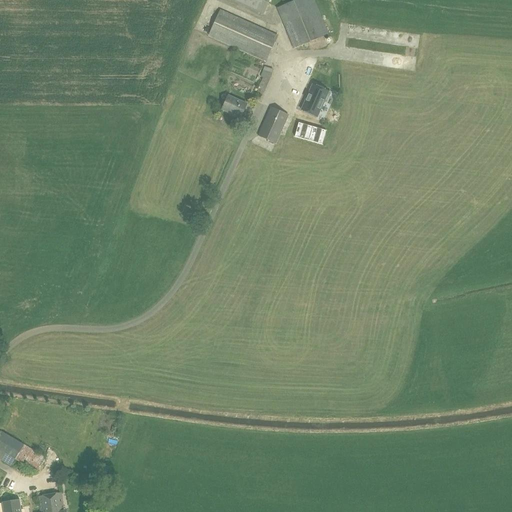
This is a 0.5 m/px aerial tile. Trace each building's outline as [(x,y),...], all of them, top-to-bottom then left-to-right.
[(270,0),(228,0),(263,15),(270,0)] [(330,35),(314,0),(296,0),(277,8),(294,49),(330,35)] [(221,10),(209,35),(266,61),(277,36),(221,10)] [(378,36),(378,29),(355,30),(355,34),(359,34),(359,39),(366,39),(366,37),(378,36)] [(314,81),(319,78),(312,66),(307,69),(314,81)] [(256,92),(263,95),(270,80),(274,69),(265,67),(261,77),(263,77),(256,92)] [(313,84),(302,110),(317,117),(324,102),(327,103),(332,93),(313,84)] [(241,118),(247,104),(228,96),(222,109),(241,118)] [(289,115),(271,107),(258,136),(276,144),(289,115)] [(1,431),(0,432),(0,460),(10,467),(15,459),(35,472),(44,457),(1,431)] [(64,511),(61,493),(38,497),(40,511),(64,511)] [(21,511),(20,499),(2,502),(3,511),(21,511)]
